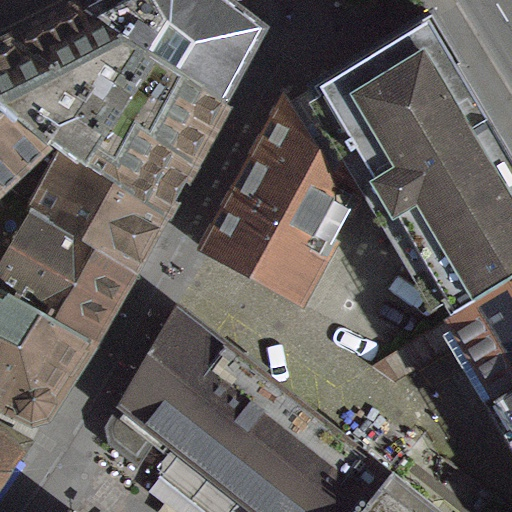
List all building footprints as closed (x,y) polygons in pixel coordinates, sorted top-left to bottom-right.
[(132,69),(212,115),(256,32),(212,0),(100,0),(73,14),(132,69)] [(71,177),(132,69),(73,14),(0,49),(0,119),(38,153),(51,165),(71,177)] [(355,182),(440,324),(511,280),(511,164),(424,17),(301,90),(355,182)] [(71,177),(154,224),(212,115),(132,69),(71,177)] [(355,182),(301,90),(208,267),(288,310),(355,182)] [(0,188),(38,153),(0,119),(0,188)] [(51,165),(19,222),(123,281),(154,224),(71,177),(51,165)] [(0,254),(0,303),(85,352),(123,281),(19,222),(0,254)] [(511,445),(511,280),(440,324),(511,445)] [(0,410),(31,428),(48,423),(85,352),(0,303),(0,410)] [(112,411),(241,511),(362,511),(389,478),(185,318),(112,411)] [(0,505),(31,468),(0,444),(0,505)] [(432,511),(389,478),(362,511),(432,511)]
